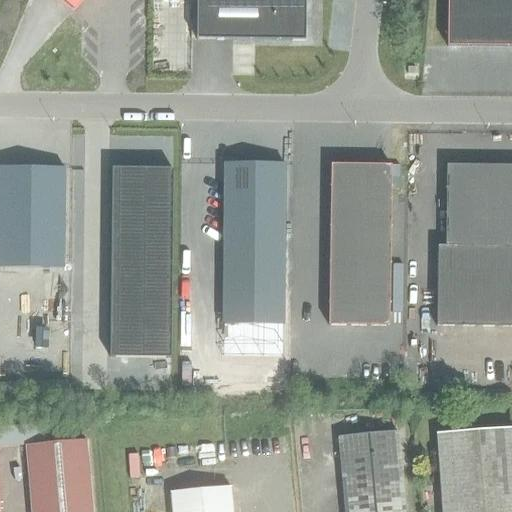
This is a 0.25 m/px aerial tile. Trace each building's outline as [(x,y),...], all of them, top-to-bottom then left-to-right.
[(73,11),(82,0),(63,0),(72,7),(71,9),(73,11)] [(195,0),(196,40),(304,42),(304,0),(195,0)] [(511,0),(446,0),(446,47),(511,47),(511,0)] [(221,325),(221,357),(282,357),(282,325),(284,164),(223,164),(221,325)] [(330,165),(327,326),(388,326),(390,190),(398,190),(398,166),(330,165)] [(436,246),(435,327),(511,327),(511,166),(446,166),(445,246),(436,246)] [(0,167),(0,268),(63,269),(64,168),(0,167)] [(111,169),(109,358),(170,358),(172,169),(111,169)] [(511,511),(511,428),(435,434),(440,511),(511,511)] [(337,437),(343,511),(402,511),(396,432),(337,437)] [(91,511),(85,440),(25,446),(31,511),(91,511)] [(231,511),(228,486),(169,492),(170,511),(231,511)]
